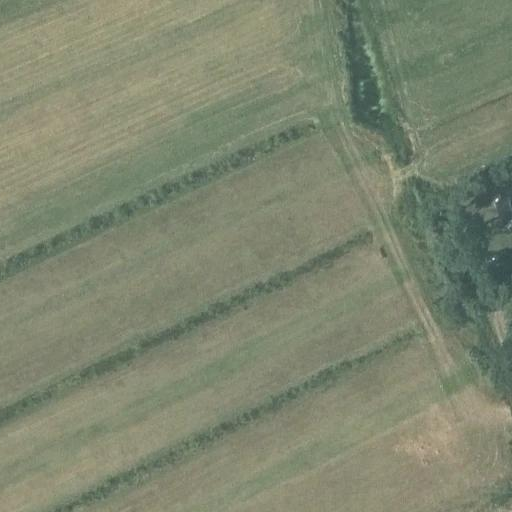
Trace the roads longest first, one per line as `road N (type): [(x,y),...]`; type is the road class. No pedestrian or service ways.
road 1 (track): [(511,415),(490,415),(479,403),(389,179),(511,123)]
road 2 (track): [(389,179),(343,121),(319,0)]
